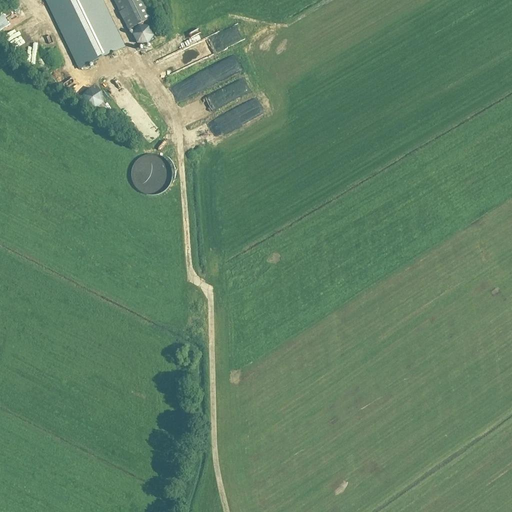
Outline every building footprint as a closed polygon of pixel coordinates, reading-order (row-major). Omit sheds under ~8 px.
[(45,0),(79,70),(124,48),(100,0),(45,0)] [(143,0),(113,0),(128,31),(153,19),(143,0)] [(132,34),(137,50),(153,45),(149,29),(132,34)] [(216,42),(172,63),(176,72),(220,51),(216,42)] [(28,68),(34,62),(28,55),(21,61),(28,68)] [(67,91),(75,85),(72,80),(63,86),(67,91)] [(245,82),(204,99),(209,112),(250,95),(245,82)] [(100,106),(104,101),(92,91),(81,104),(101,121),(108,112),(100,106)] [(147,148),(160,138),(133,99),(120,109),(147,148)] [(230,115),(236,129),(261,119),(254,104),(230,115)]
